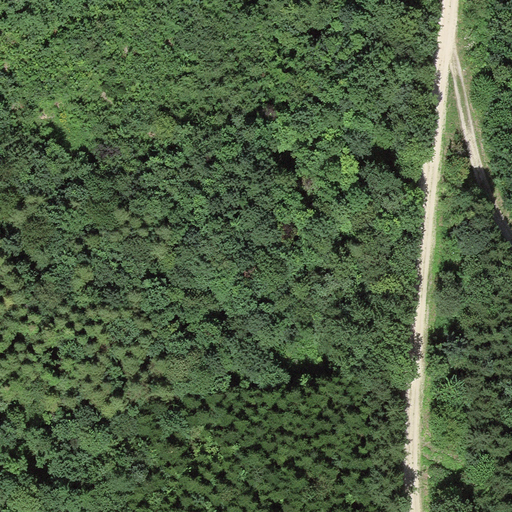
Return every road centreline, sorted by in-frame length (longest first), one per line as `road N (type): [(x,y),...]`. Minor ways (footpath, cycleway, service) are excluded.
road 1 (track): [(448,0),(414,298),(408,511)]
road 2 (track): [(511,245),(480,195),(444,40)]
